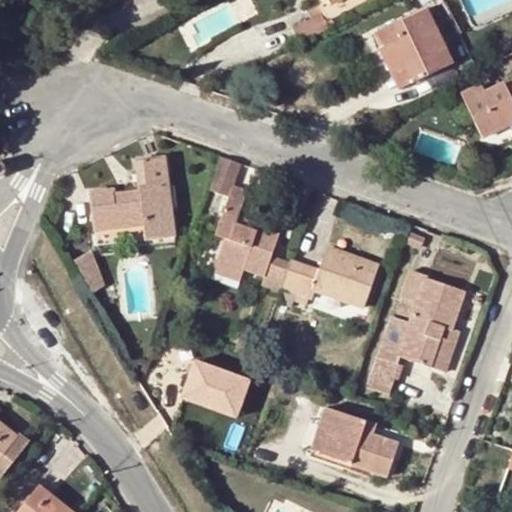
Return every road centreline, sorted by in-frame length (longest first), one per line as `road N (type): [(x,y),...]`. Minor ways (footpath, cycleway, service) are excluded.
road 1 (residential): [(511,217),(114,90),(38,171)]
road 2 (residential): [(511,341),(440,511)]
road 3 (residential): [(73,402),(159,511)]
road 4 (residential): [(73,402),(0,295)]
